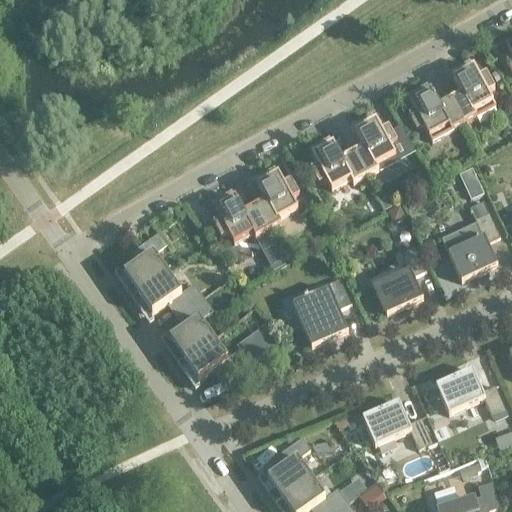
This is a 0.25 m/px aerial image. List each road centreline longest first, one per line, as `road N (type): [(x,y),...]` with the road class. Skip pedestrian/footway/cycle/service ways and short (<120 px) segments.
road 1 (residential): [(71,255),(511,10)]
road 2 (residential): [(197,431),(511,302)]
road 3 (residential): [(197,431),(71,255)]
road 4 (residential): [(71,255),(0,156)]
